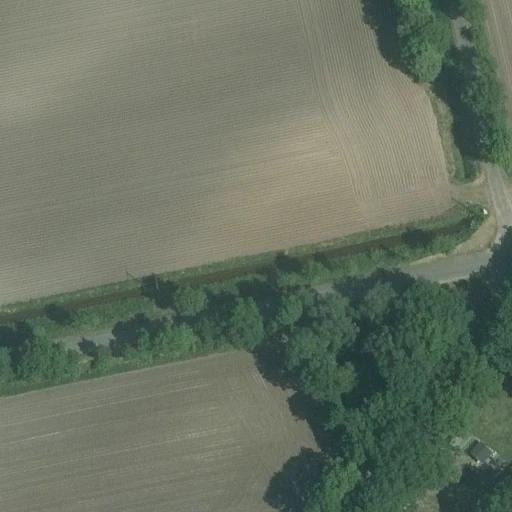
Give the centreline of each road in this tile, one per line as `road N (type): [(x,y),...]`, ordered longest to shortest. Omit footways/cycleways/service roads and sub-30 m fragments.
road 1 (unclassified): [(0,363),(508,256)]
road 2 (unclassified): [(508,256),(329,511)]
road 3 (unclassified): [(455,0),(508,256)]
